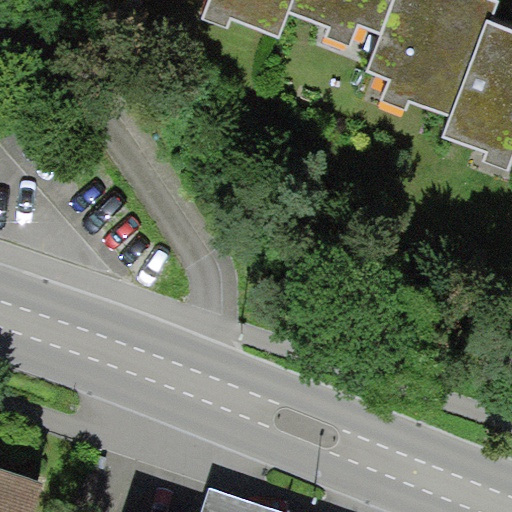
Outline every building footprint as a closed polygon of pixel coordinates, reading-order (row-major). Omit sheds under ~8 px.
[(202,0),(198,13),(224,23),(230,8),(278,27),(287,4),(288,0),(202,0)] [(288,0),(287,4),(328,19),(324,30),(349,40),(356,21),(378,29),(389,0),(288,0)] [(490,0),(389,0),(378,29),(363,65),(389,75),(380,97),(401,105),(406,91),(448,108),(486,13),(490,0)] [(511,23),(486,13),(448,108),(439,128),(486,144),(482,155),(507,165),(511,151),(511,23)] [(0,511),(27,511),(39,477),(0,464),(0,511)] [(303,511),(220,483),(209,511),(303,511)]
